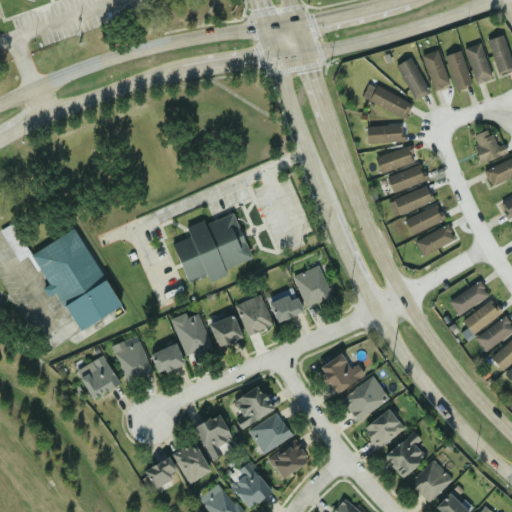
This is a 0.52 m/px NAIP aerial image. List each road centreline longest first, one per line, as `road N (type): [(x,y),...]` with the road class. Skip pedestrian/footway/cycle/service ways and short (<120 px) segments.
road 1 (secondary): [(511,429),(464,379),(406,295),(331,114)]
road 2 (secondary): [(302,29),(143,51),(0,109)]
road 3 (residential): [(406,295),(149,417)]
road 4 (secondary): [(377,310),(421,382),(511,478)]
road 5 (secondary): [(282,51),(384,32),(481,0)]
road 6 (secondary): [(275,31),(334,215)]
road 7 (residential): [(281,358),(341,462),(393,511)]
road 8 (residential): [(511,287),(461,199),(437,126)]
road 9 (secondary): [(45,114),(181,68)]
